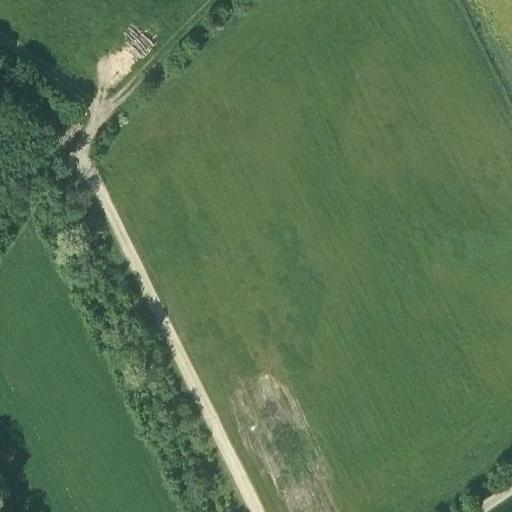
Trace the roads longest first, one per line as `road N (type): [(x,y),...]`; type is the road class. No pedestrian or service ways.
road 1 (track): [(305,511),(120,127)]
road 2 (track): [(0,279),(83,161),(120,127)]
road 3 (track): [(241,0),(120,127)]
road 4 (track): [(0,37),(120,127)]
